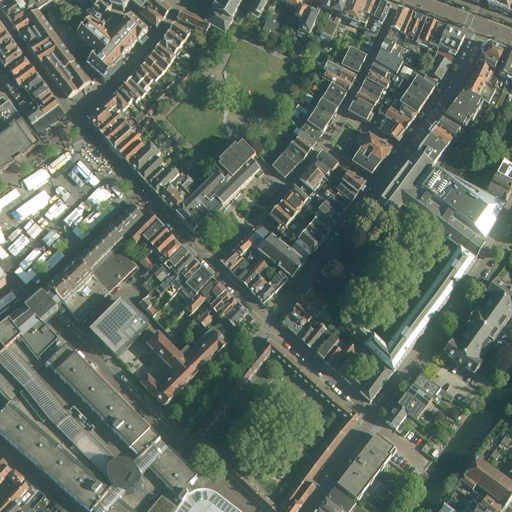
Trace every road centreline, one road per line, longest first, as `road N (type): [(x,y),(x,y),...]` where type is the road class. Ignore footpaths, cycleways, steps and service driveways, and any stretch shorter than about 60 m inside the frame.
road 1 (residential): [(372,421),(511,217)]
road 2 (residential): [(267,326),(212,265),(322,147)]
road 3 (residential): [(377,189),(267,326)]
road 4 (residential): [(479,24),(457,79),(402,154)]
road 5 (residential): [(168,437),(267,326)]
road 6 (residential): [(267,326),(372,421)]
road 7 (residential): [(168,437),(74,340)]
road 8 (residential): [(341,115),(399,0)]
